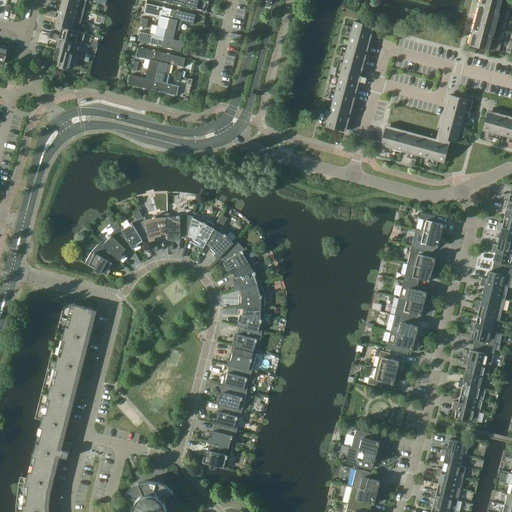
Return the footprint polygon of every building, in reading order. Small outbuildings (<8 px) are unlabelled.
[(86,0),(84,0),(62,0),(61,5),(83,11),(86,0)] [(198,0),(172,0),(172,3),(197,9),(198,0)] [(490,50),(503,0),(480,0),(469,45),(490,50)] [(167,28),(171,9),(146,3),(144,13),(160,16),(158,26),(167,28)] [(83,11),(61,5),(58,15),(76,20),(81,21),(83,11)] [(195,15),(190,13),(171,9),(167,28),(175,30),(179,31),(181,21),(193,24),(195,15)] [(73,30),(76,20),(58,15),(55,26),(62,28),(62,27),(73,30)] [(358,76),(372,26),(354,21),(353,27),(348,26),(345,35),(350,37),(347,48),(342,47),(340,56),(345,58),(343,63),(338,62),(336,68),(334,75),(334,77),(339,78),(336,90),(331,89),(328,98),(333,100),(330,111),(325,109),(323,119),(328,120),(326,127),(343,131),(357,81),(365,83),(367,78),(358,76)] [(162,46),(167,28),(158,26),(156,35),(140,31),(138,41),(162,46)] [(80,32),(73,30),(62,27),(62,28),(59,38),(77,43),(80,32)] [(173,39),(175,30),(167,28),(162,46),(181,51),(183,41),(173,39)] [(77,43),(59,38),(57,48),(74,53),(77,43)] [(1,44),(0,46),(0,47),(0,46),(0,63),(2,64),(4,56),(10,58),(13,47),(1,44)] [(150,60),(148,69),(157,71),(161,52),(136,47),(134,56),(150,60)] [(70,69),(74,53),(57,48),(54,59),(59,61),(57,66),(70,69)] [(185,58),(161,52),(157,71),(165,73),(168,64),(183,67),(185,58)] [(152,90),(157,71),(148,69),(146,78),(130,75),(128,84),(152,90)] [(170,74),(165,73),(157,71),(152,90),(177,95),(179,86),(168,83),(170,74)] [(473,101),(451,95),(438,142),(386,128),(381,145),(387,147),(386,152),(395,155),(397,150),(408,153),(407,158),(416,160),(417,155),(429,158),(427,163),(437,166),(438,161),(444,162),(450,140),(457,142),(458,136),(464,137),(465,133),(466,128),(461,126),(464,115),(469,116),(473,101)] [(511,118),(488,112),(483,130),(489,131),(488,136),(488,137),(492,138),(497,139),(499,134),(510,137),(509,142),(511,143),(511,118)] [(504,200),(503,204),(511,205),(511,187),(511,188),(511,193),(509,201),(504,200)] [(511,205),(503,204),(502,208),(507,209),(505,216),(511,217),(511,205)] [(423,220),(421,231),(443,236),(444,229),(443,229),(444,224),(433,221),(434,216),(435,216),(420,212),(419,218),(423,220)] [(162,235),(168,235),(168,214),(163,214),(157,216),(155,217),(156,218),(146,220),(145,217),(143,217),(149,238),(150,241),(157,239),(157,240),(158,240),(157,237),(162,235)] [(182,236),(187,238),(192,217),(188,216),(182,216),(180,216),(180,217),(170,218),(170,214),(168,214),(168,235),(168,239),(176,239),(176,236),(182,236)] [(222,215),(217,225),(222,228),(228,218),(222,215)] [(511,217),(505,216),(504,223),(499,222),(498,226),(511,229),(511,217)] [(144,240),(149,238),(143,217),(139,219),(133,222),(134,222),(132,223),(132,224),(124,229),(122,226),(120,227),(131,246),(133,249),(140,245),(139,242),(144,240)] [(205,244),(215,226),(214,225),(212,228),(203,223),(204,222),(202,222),(202,221),(196,218),(192,217),(187,238),(193,239),(197,241),(196,244),(197,244),(204,248),(205,245),(205,244)] [(220,256),(235,241),(234,240),(232,242),(224,235),(225,234),(224,233),(219,228),(215,226),(205,244),(205,245),(210,247),(214,251),(212,253),(212,254),(212,253),(218,259),(221,256),(220,256)] [(511,241),(511,229),(498,226),(497,230),(502,231),(500,238),(511,241)] [(127,248),(131,246),(120,227),(116,229),(112,234),(111,236),(112,236),(105,244),(102,241),(101,242),(116,258),(119,260),(124,254),(124,255),(125,254),(123,252),(127,248)] [(441,243),(443,236),(421,231),(418,241),(413,240),(412,246),(426,250),(428,244),(438,247),(439,242),(441,243)] [(511,241),(500,238),(498,245),(493,244),(492,248),(511,252),(511,241)] [(232,271),(251,260),(250,259),(247,261),(242,252),(242,251),(242,250),(238,244),(235,241),(220,256),(221,256),(224,260),(227,265),(225,266),(225,267),(225,266),(229,273),(232,271)] [(112,262),(116,258),(101,242),(91,252),(85,263),(96,268),(96,269),(95,270),(95,271),(96,272),(96,273),(97,273),(98,273),(100,273),(101,273),(101,272),(101,271),(108,275),(112,268),(110,266),(112,262)] [(432,251),(426,250),(412,246),(408,263),(434,270),(436,263),(434,263),(435,258),(430,257),(432,251)] [(511,270),(511,252),(492,248),(491,252),(496,253),(493,266),(511,270)] [(240,289),(261,283),(260,281),(257,282),(255,275),(256,274),(255,273),(255,272),(253,264),(251,260),(232,271),(235,276),(237,281),(234,282),(237,290),(240,289)] [(433,277),(434,270),(408,263),(403,280),(418,284),(419,278),(430,281),(431,277),(433,277)] [(511,277),(511,270),(493,266),(492,272),(489,271),(487,279),(483,278),(482,281),(503,287),(508,288),(510,277),(511,277)] [(417,290),(418,284),(403,280),(402,287),(407,288),(404,299),(426,304),(428,297),(426,297),(427,292),(417,290)] [(508,288),(503,287),(482,281),(481,285),(485,286),(484,294),(500,298),(505,299),(508,288)] [(262,288),(261,283),(240,289),(241,294),(241,299),(239,300),(239,308),(243,308),(264,307),(264,306),(261,306),(261,296),(262,296),(262,294),(262,288)] [(505,299),(500,298),(484,294),(482,301),(477,300),(476,304),(502,310),(505,299)] [(424,311),(426,304),(404,299),(401,310),(396,308),(395,315),(415,319),(416,314),(421,315),(422,311),(424,311)] [(46,511),(46,510),(46,504),(47,497),(48,491),(57,456),(67,458),(71,443),(61,440),(94,309),(73,304),(71,310),(74,310),(69,330),(66,329),(64,339),(67,339),(62,359),(59,358),(56,368),(59,368),(54,388),(52,387),(49,397),(52,397),(47,417),(44,416),(28,479),(27,485),(30,486),(29,490),(28,494),(28,497),(28,501),(27,505),(24,505),(24,508),(24,511),(46,511)] [(499,321),(502,310),(476,304),(475,307),(480,309),(478,316),(499,321)] [(264,313),(264,307),(243,308),(243,313),(241,318),(239,318),(238,318),(239,319),(237,326),(239,327),(262,332),(262,331),(259,330),(261,320),(262,320),(262,318),(263,319),(264,313)] [(413,325),(415,319),(395,315),(391,331),(395,333),(417,338),(419,331),(417,331),(419,326),(413,325)] [(497,332),(499,321),(478,316),(476,323),(472,322),(471,326),(497,332)] [(494,343),(497,332),(471,326),(470,330),(474,331),(472,338),(475,339),(473,345),(495,350),(496,344),(494,343)] [(260,340),(262,332),(239,327),(236,338),(234,337),(234,338),(232,346),(234,346),(257,352),(257,350),(254,349),(256,341),(257,341),(257,340),(260,340)] [(416,345),(417,338),(395,333),(393,344),(388,342),(387,349),(406,353),(407,348),(413,349),(414,345),(416,345)] [(491,367),(495,350),(473,345),(470,358),(465,357),(464,360),(491,367)] [(255,360),(257,352),(234,346),(232,357),(229,357),(227,365),(229,366),(230,365),(252,371),(252,369),(255,360)] [(379,357),(376,368),(399,373),(400,366),(398,366),(400,361),(389,359),(391,353),(376,349),(374,356),(379,357)] [(491,367),(464,360),(463,364),(468,365),(466,373),(483,377),(488,378),(491,367)] [(247,390),(252,371),(230,365),(229,366),(227,377),(224,376),(224,377),(222,384),(225,385),(247,390)] [(397,380),(399,373),(376,368),(374,378),(369,377),(367,384),(382,387),(384,381),(394,384),(395,380),(397,380)] [(480,388),(483,377),(466,373),(465,380),(460,379),(459,383),(480,388)] [(485,389),(480,388),(459,383),(458,386),(463,388),(461,395),(482,400),(485,389)] [(242,410),(247,390),(225,385),(222,396),(219,395),(219,396),(217,404),(220,404),(242,410)] [(482,400),(461,395),(459,402),(454,401),(453,405),(480,411),(482,400)] [(240,418),(242,410),(220,404),(217,415),(214,415),(212,423),(215,424),(215,423),(237,429),(238,427),(234,427),(236,419),(237,419),(237,417),(240,418)] [(480,411),(453,405),(452,408),(457,410),(455,417),(477,423),(480,411)] [(235,437),(237,429),(215,423),(215,424),(212,435),(209,434),(209,435),(207,443),(210,443),(232,449),(233,447),(229,446),(231,438),(232,438),(233,437),(235,437)] [(380,441),(376,441),(378,435),(378,436),(378,435),(356,429),(355,436),(352,446),(356,447),(356,448),(378,453),(380,446),(379,446),(380,441)] [(443,445),(442,449),(464,455),(467,443),(466,443),(450,439),(448,447),(443,445)] [(227,468),(232,449),(210,443),(207,454),(204,454),(205,454),(203,462),(210,464),(209,464),(209,465),(210,466),(210,467),(211,468),(212,468),(213,468),(214,468),(215,467),(216,466),(216,465),(227,468)] [(377,460),(378,453),(356,448),(354,459),(349,457),(347,464),(362,468),(363,462),(374,465),(375,460),(377,460)] [(461,466),(464,455),(442,449),(441,453),(446,454),(444,461),(461,466)] [(466,467),(461,466),(444,461),(443,469),(438,467),(437,471),(463,478),(466,467)] [(357,469),(355,475),(352,486),(379,493),(381,486),(379,485),(380,481),(370,478),(371,473),(357,469)] [(463,478),(437,471),(436,475),(441,476),(439,483),(460,489),(463,478)] [(173,492),(172,490),(169,488),(166,486),(163,484),(160,482),(156,481),(153,481),(149,480),(146,481),(142,481),(139,483),(137,484),(134,486),(131,488),(128,491),(126,493),(124,496),(123,497),(137,501),(136,503),(135,505),(134,508),(134,511),(133,511),(166,511),(166,510),(166,508),(179,511),(179,510),(178,510),(177,502),(173,493),(173,492)] [(460,489),(439,483),(437,491),(432,490),(431,493),(458,500),(460,489)] [(377,500),(379,493),(352,486),(348,503),(368,508),(370,503),(374,504),(376,499),(377,500)] [(455,511),(458,500),(431,493),(430,497),(435,498),(433,506),(455,511)] [(367,511),(368,508),(348,503),(345,511),(367,511)]
